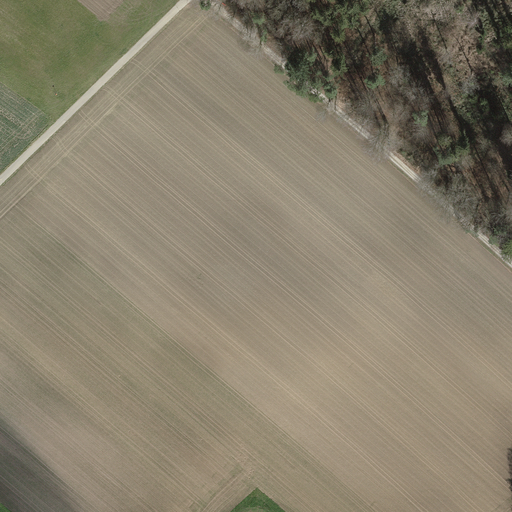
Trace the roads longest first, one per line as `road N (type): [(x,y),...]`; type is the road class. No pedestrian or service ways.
road 1 (track): [(511,264),(210,1)]
road 2 (track): [(0,180),(185,0)]
